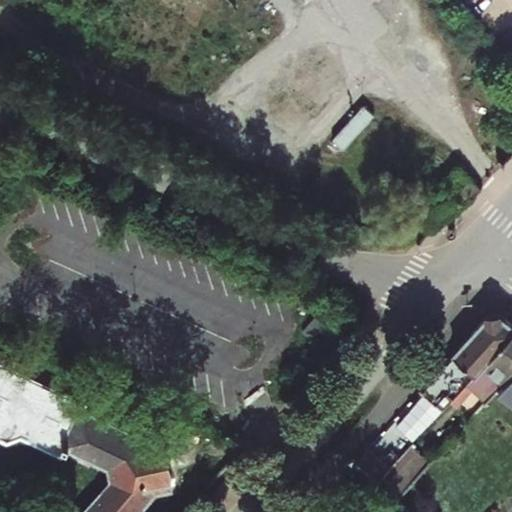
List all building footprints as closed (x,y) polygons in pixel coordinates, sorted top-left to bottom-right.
[(345,146),(372,110),(361,101),(333,137),(345,146)] [(442,190),(461,208),(473,200),(482,189),(460,169),(442,190)] [(425,213),(434,227),(454,213),(446,201),(425,213)] [(461,391),(511,334),(511,324),(502,317),(487,318),(420,392),(434,406),(454,384),(461,391)] [(491,396),(511,372),(511,334),(461,391),(454,399),(461,405),(474,390),(479,394),(483,389),(491,396)] [(63,458),(68,448),(109,468),(112,482),(85,511),(138,511),(156,492),(172,489),(162,436),(146,439),(86,410),(89,404),(0,361),(0,439),(7,443),(22,438),(63,458)] [(511,374),(499,390),(511,400),(511,374)] [(402,494),(430,463),(412,447),(391,469),(383,478),(402,494)] [(354,466),(376,486),(383,478),(391,469),(369,449),(354,466)]
